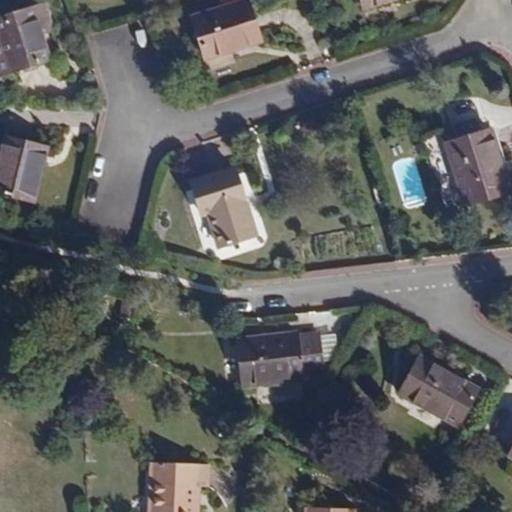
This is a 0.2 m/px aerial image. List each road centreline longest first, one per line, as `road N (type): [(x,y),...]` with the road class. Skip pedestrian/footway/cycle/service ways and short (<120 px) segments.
road 1 (residential): [(511,20),(131,138),(109,224)]
road 2 (residential): [(388,281),(242,293)]
road 3 (residential): [(388,281),(511,349)]
road 4 (residential): [(511,264),(388,281)]
